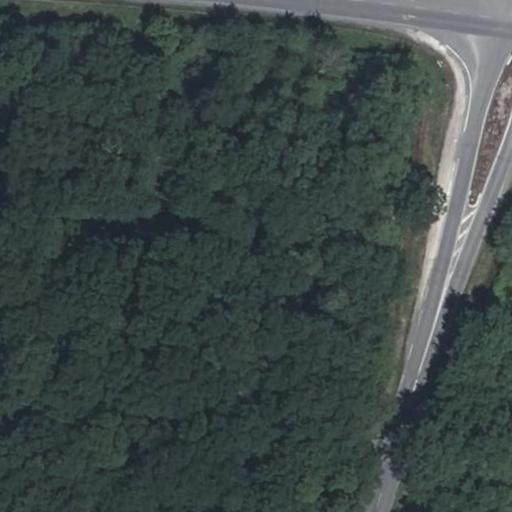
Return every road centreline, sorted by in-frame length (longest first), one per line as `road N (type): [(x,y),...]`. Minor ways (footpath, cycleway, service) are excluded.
road 1 (tertiary): [(511,79),(376,511)]
road 2 (secondary): [(355,0),(511,23)]
